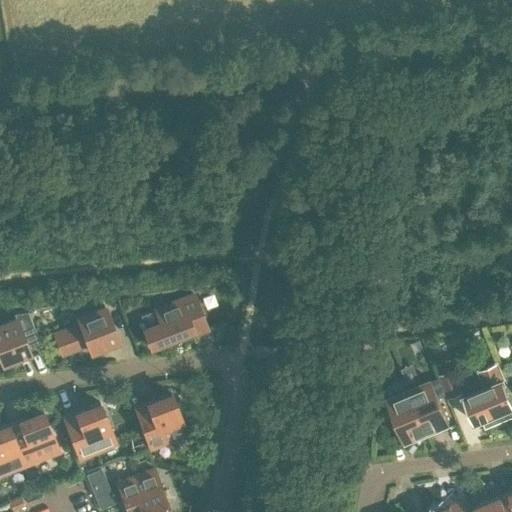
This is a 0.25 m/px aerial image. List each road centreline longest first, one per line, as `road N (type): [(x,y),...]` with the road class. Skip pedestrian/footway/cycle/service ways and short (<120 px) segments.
road 1 (unclassified): [(511,33),(0,105)]
road 2 (residential): [(0,386),(211,360),(233,366)]
road 3 (residential): [(362,511),(378,474),(511,450)]
road 4 (residential): [(220,511),(240,386),(233,366)]
